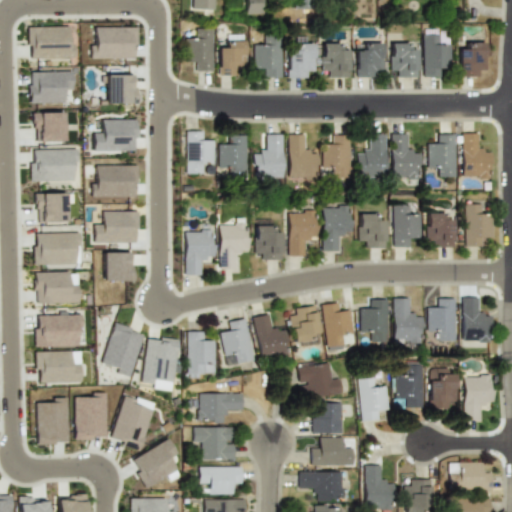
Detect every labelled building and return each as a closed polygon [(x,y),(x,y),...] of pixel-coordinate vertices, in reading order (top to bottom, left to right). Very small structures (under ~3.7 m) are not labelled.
[(212,0),(188,0),(188,9),(212,9),(212,0)] [(241,0),(242,13),(258,13),(257,0),(241,0)] [(289,0),(289,7),(309,8),(309,0),(289,0)] [(68,57),(67,25),(25,27),(26,59),(68,57)] [(132,27),(91,26),(91,45),(86,45),(86,58),(132,58),(132,27)] [(210,27),(192,27),(192,38),(182,38),(182,61),(192,61),(192,71),(210,71),(210,27)] [(420,76),(439,76),(439,66),(448,66),(448,32),(420,32),(420,76)] [(215,74),(243,74),(243,33),(225,33),(225,43),(215,43),(215,74)] [(261,77),(279,77),(279,34),(261,34),(261,44),(250,44),(250,66),(261,66),(261,77)] [(475,65),(483,65),(483,42),(456,42),(456,75),(475,75),(475,65)] [(284,77),(306,77),(306,69),(311,69),(311,43),(284,43),(284,77)] [(346,77),(346,43),(319,43),(319,77),(346,77)] [(354,76),(379,76),(379,43),(354,43),(354,76)] [(415,77),(415,43),(388,43),(388,77),(415,77)] [(26,102),(61,102),(61,89),(69,88),(69,71),(26,71),(26,102)] [(131,74),(102,74),(103,103),(131,102),(131,74)] [(30,112),(31,141),(62,140),(61,111),(30,112)] [(132,119),(98,119),(98,132),(90,132),(89,150),(132,150),(132,119)] [(182,173),(210,173),(210,141),(201,141),(201,130),(183,130),(182,173)] [(279,133),(259,133),(259,155),(250,155),(250,178),(279,178),(279,133)] [(382,133),(361,133),(361,153),(352,153),(353,171),(383,171),(382,133)] [(417,154),(408,154),(408,133),(387,133),(387,175),(417,175),(417,154)] [(451,133),(433,133),(433,145),(423,145),(423,166),(433,166),(433,177),(451,177),(451,133)] [(458,178),(488,178),(488,151),(478,151),(478,133),(458,133),(458,178)] [(243,134),(225,134),(225,144),(215,144),(215,177),(243,177),(243,134)] [(284,178),(313,178),(313,153),(305,153),(305,134),(284,134),(284,178)] [(346,177),(347,134),(327,134),(327,144),(318,144),(318,167),(327,167),(327,177),(346,177)] [(132,165),(90,164),(89,196),(132,197),(132,165)] [(32,193),(32,223),(62,222),(62,193),(32,193)] [(489,213),(480,213),(480,203),(461,203),(461,246),(480,246),(480,235),(489,235),(489,213)] [(319,250),(338,250),(338,229),(348,229),(348,204),(319,204),(319,250)] [(418,236),(418,214),(408,214),(408,204),(389,204),(389,246),(409,246),(409,236),(418,236)] [(284,255),(305,255),(305,236),(314,236),(314,209),(284,209),(284,255)] [(133,242),(132,210),(98,211),(98,224),(89,224),(90,242),(133,242)] [(451,246),(451,213),(423,213),(423,246),(451,246)] [(382,247),(382,214),(355,214),(355,247),(382,247)] [(236,249),(245,249),(245,219),(226,219),(226,227),(216,227),(216,269),(236,269),(236,249)] [(251,225),(251,259),(279,259),(279,225),(251,225)] [(181,273),(201,273),(201,259),(211,259),(211,229),(181,229),(181,273)] [(74,232),(30,233),(31,264),(75,263),(74,232)] [(99,280),(128,280),(129,252),(100,251),(99,280)] [(31,303),(74,302),(73,272),(31,272),(31,303)] [(458,341),(488,341),(487,315),(478,315),(478,296),(458,297),(458,341)] [(409,297),(389,297),(389,343),(418,343),(418,316),(409,316),(409,297)] [(451,340),(451,297),(432,297),(432,308),(423,308),(423,329),(433,329),(433,340),(451,340)] [(365,298),(365,308),(355,308),(355,330),(365,330),(365,340),(384,340),(384,298),(365,298)] [(347,310),(336,311),(335,301),(317,303),(322,348),(351,345),(347,310)] [(317,338),(311,304),(283,309),(289,343),(317,338)] [(250,315),(255,356),(284,352),(281,330),(271,332),(268,313),(250,315)] [(32,346),(74,345),(73,326),(77,326),(77,314),(31,315),(32,346)] [(243,317),(224,321),(226,331),(216,333),(220,355),(230,353),(232,363),(250,360),(243,317)] [(126,376),(139,332),(109,323),(97,363),(114,368),(113,373),(126,376)] [(201,330),(182,330),(182,376),(212,376),(212,340),(201,340),(201,330)] [(143,336),(136,385),(167,389),(174,341),(143,336)] [(32,351),(33,383),(77,382),(76,350),(32,351)] [(419,360),(399,360),(399,375),(388,375),(388,407),(419,407),(419,360)] [(338,394),(337,379),(327,381),(325,361),(293,365),(297,399),(338,394)] [(453,374),(434,374),(434,383),(426,383),(426,407),(453,407),(453,374)] [(459,419),(479,419),(479,398),(489,398),(489,374),(459,374),(459,419)] [(354,377),(356,420),(375,420),(375,409),(384,408),(383,386),(373,387),(372,376),(354,377)] [(70,437),(101,438),(102,392),(88,392),(88,397),(71,396),(70,437)] [(219,422),(219,413),(239,413),(239,392),(194,392),(194,422),(219,422)] [(106,440),(137,447),(149,402),(119,394),(106,440)] [(32,402),(33,443),(64,442),(63,397),(50,397),(50,401),(32,402)] [(308,433),(338,433),(338,402),(308,402),(308,433)] [(230,459),(230,426),(189,426),(190,448),(200,448),(200,459),(230,459)] [(339,436),(317,436),(317,446),(306,446),(306,465),(349,465),(349,446),(339,446),(339,436)] [(127,458),(142,487),(163,475),(165,478),(174,473),(166,457),(172,453),(165,439),(127,458)] [(445,489),(487,489),(487,471),(477,471),(477,461),(445,461),(445,489)] [(379,464),(360,464),(360,509),(390,509),(390,482),(379,482),(379,464)] [(195,484),(206,484),(206,494),(228,494),(228,484),(238,484),(238,466),(195,466),(195,484)] [(315,490),(315,499),(339,499),(339,470),(294,471),(295,490),(315,490)] [(418,511),(427,511),(427,478),(401,478),(401,511),(418,511)] [(14,511),(42,511),(42,497),(14,498),(14,511)] [(170,511),(170,510),(162,510),(162,497),(127,498),(127,511),(170,511)] [(486,511),(486,497),(445,497),(445,507),(454,507),(454,511),(486,511)] [(241,511),(241,498),(200,499),(200,511),(241,511)]
